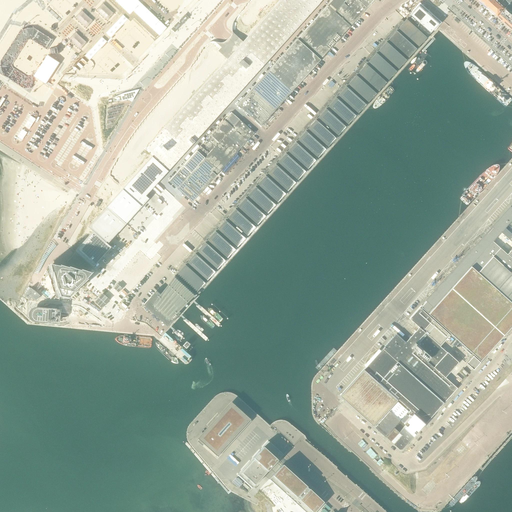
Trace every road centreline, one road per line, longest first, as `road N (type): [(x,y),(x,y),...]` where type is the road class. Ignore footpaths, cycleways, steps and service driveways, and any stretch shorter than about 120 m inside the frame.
road 1 (residential): [(63,242),(119,146),(239,0)]
road 2 (unclassified): [(511,414),(431,503),(407,497),(333,430),(341,407)]
road 3 (residential): [(397,0),(269,137)]
road 4 (unclassified): [(405,461),(511,339)]
road 5 (unclassified): [(343,511),(302,472),(311,457),(378,511)]
road 6 (residential): [(231,104),(164,178),(195,216)]
road 7 (residential): [(326,0),(231,104)]
road 8 (unclassified): [(511,384),(422,467),(405,461)]
